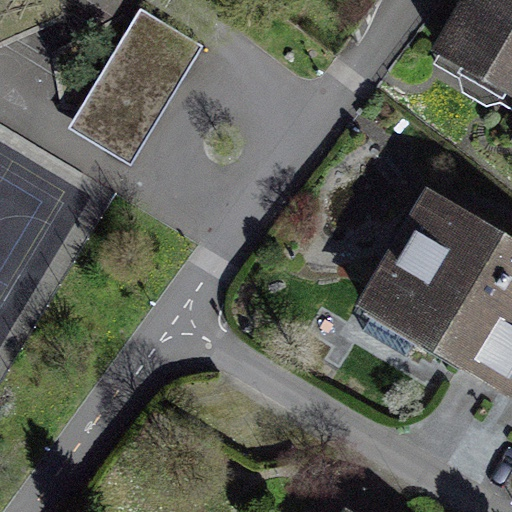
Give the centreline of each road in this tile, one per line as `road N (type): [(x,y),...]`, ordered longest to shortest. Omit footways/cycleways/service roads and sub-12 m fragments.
road 1 (residential): [(405,0),(177,324)]
road 2 (residential): [(177,324),(488,511)]
road 3 (residential): [(177,324),(38,511)]
